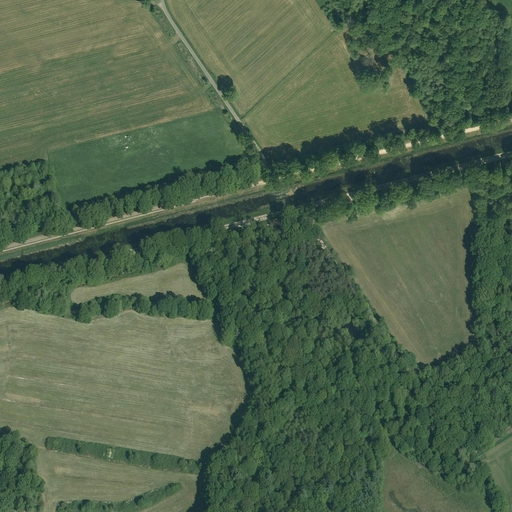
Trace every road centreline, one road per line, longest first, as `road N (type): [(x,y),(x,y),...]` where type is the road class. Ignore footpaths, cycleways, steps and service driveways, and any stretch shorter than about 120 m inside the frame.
road 1 (track): [(0,286),(511,154)]
road 2 (track): [(464,457),(303,219)]
road 3 (track): [(206,196),(0,248)]
road 4 (unclassified): [(266,163),(161,0)]
road 5 (track): [(511,119),(346,161)]
road 6 (track): [(206,196),(266,163),(346,161)]
road 7 (track): [(346,161),(206,196)]
